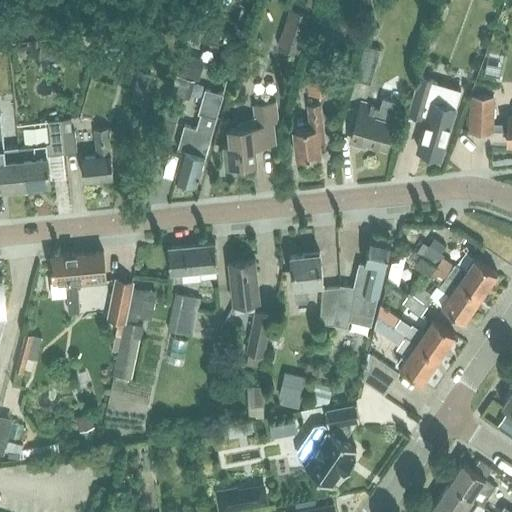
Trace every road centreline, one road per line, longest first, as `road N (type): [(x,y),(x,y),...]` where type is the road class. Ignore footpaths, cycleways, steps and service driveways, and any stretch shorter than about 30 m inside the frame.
road 1 (tertiary): [(29,243),(440,189),(511,201)]
road 2 (residential): [(29,243),(29,277),(0,398)]
